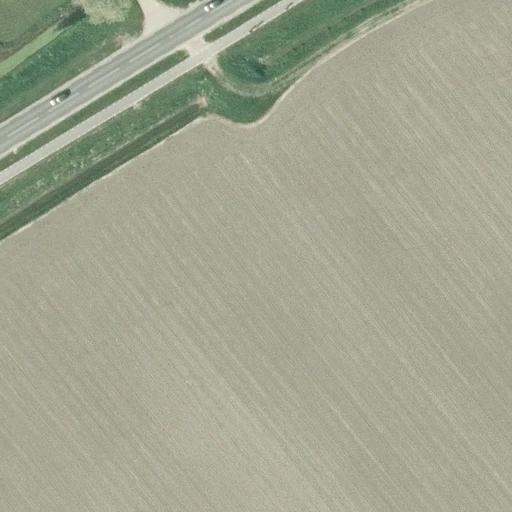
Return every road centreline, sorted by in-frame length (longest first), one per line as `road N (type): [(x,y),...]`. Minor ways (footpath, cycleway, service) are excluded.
road 1 (track): [(176,32),(234,88),(253,93),(413,0)]
road 2 (primary): [(0,140),(229,0)]
